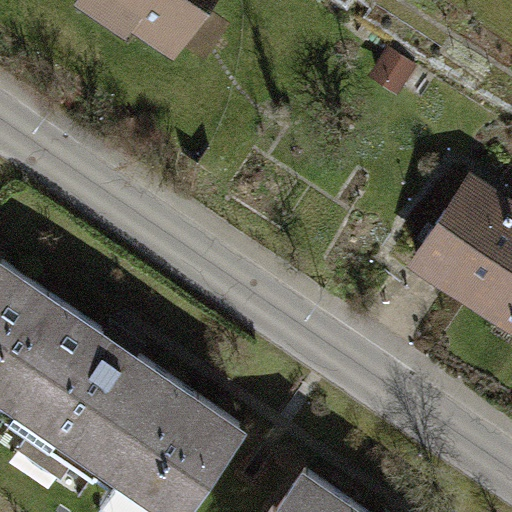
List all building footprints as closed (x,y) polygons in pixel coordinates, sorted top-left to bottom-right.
[(100,0),(176,52),(211,0),(100,0)] [(420,68),(391,50),(372,79),(402,98),(420,68)] [(511,205),(473,180),(419,261),(511,321),(511,205)] [(0,264),(0,404),(156,511),(187,511),(246,428),(3,260),(0,264)] [(368,511),(309,470),(279,511),(368,511)]
